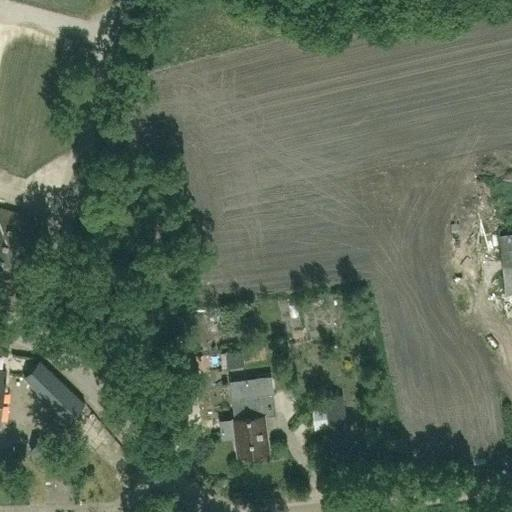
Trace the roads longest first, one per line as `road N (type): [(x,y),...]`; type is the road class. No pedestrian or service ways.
road 1 (unclassified): [(38,340),(123,0)]
road 2 (unclassified): [(203,511),(75,366),(38,340)]
road 3 (unclassified): [(511,485),(291,511)]
